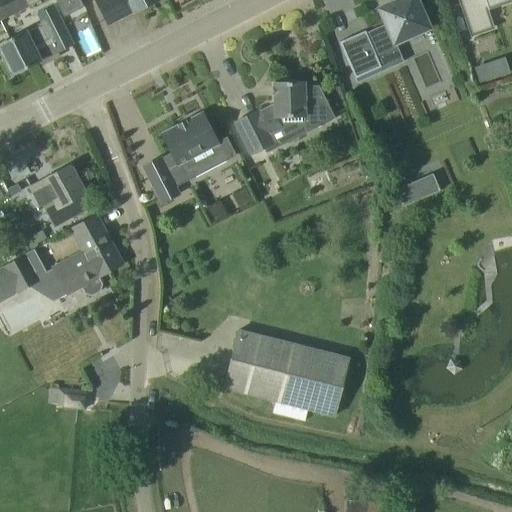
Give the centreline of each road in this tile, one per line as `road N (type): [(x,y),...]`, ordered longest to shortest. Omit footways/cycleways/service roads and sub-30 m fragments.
road 1 (unclassified): [(141,511),(132,432),(139,241),(84,91)]
road 2 (tertiary): [(84,91),(265,0)]
